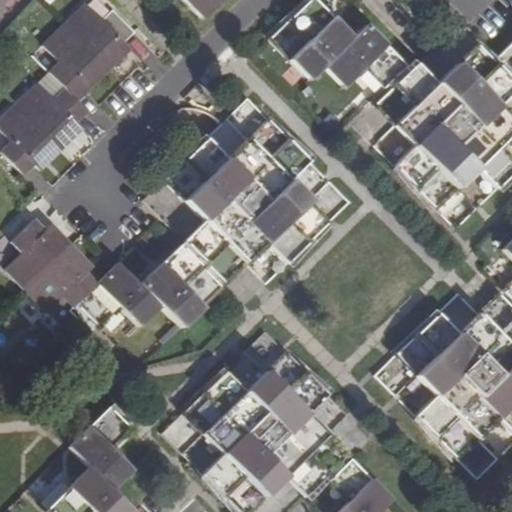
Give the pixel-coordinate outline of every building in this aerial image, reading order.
[(179,0),(180,0),(201,21),(222,0),(179,0)] [(364,68),(382,89),(404,68),(364,27),(351,40),(312,0),(308,0),(267,40),(308,82),(323,67),(343,88),(364,68)] [(0,150),(0,153),(21,174),(41,155),(46,160),(57,150),(67,139),(62,134),(84,113),(72,101),(104,69),(114,59),(110,54),(131,33),(109,10),(98,21),(84,6),(62,27),(42,47),(57,63),(46,74),(14,105),(0,118),(0,132),(9,141),(0,150)] [(511,41),(495,59),(511,75),(511,41)] [(392,168),(434,210),(454,190),(474,170),(494,190),(511,173),(511,122),(498,109),(511,95),(511,83),(475,46),(435,84),(416,64),(373,106),(393,126),(414,147),(392,168)] [(182,243),(223,286),(243,266),(263,247),(283,267),(327,224),(307,204),(288,184),(308,164),(265,120),(244,141),(223,161),(204,141),(162,182),(202,224),(182,243)] [(24,292),(45,314),(62,298),(71,308),(73,305),(96,328),(116,308),(136,330),(157,309),(178,330),(220,290),(178,248),(136,287),(115,266),(94,287),(73,265),(77,260),(67,250),(56,239),(52,242),(32,223),(10,245),(21,256),(4,273),(24,292)] [(511,280),(501,291),(511,302),(511,238),(500,250),(511,261),(511,280)] [(411,419),(453,461),(473,441),(494,421),(511,438),(511,312),(496,296),(485,306),(475,315),(456,334),(436,314),(392,359),(412,379),(431,400),(411,419)] [(200,476),(235,511),(249,511),(283,481),(301,499),(344,456),(326,437),(307,417),(326,397),(283,354),(263,373),(243,394),(223,373),(181,415),(200,435),(221,456),(200,476)] [(46,510),(48,511),(128,511),(109,492),(130,471),(111,451),(130,432),(107,408),(67,449),(87,469),(46,510)] [(378,511),(389,502),(349,460),(325,484),(345,504),(336,511),(378,511)]
